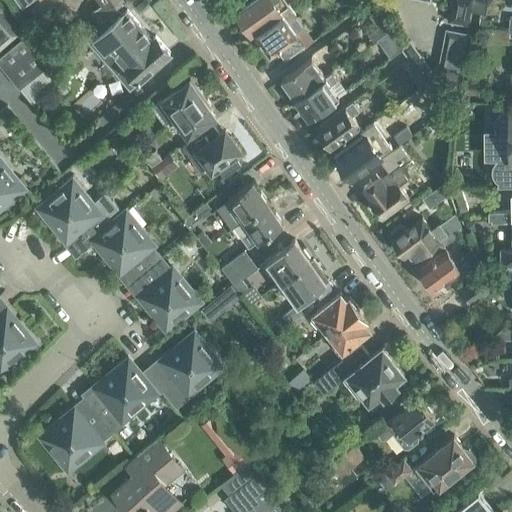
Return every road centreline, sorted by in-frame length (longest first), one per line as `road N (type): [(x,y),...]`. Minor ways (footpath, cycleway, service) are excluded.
road 1 (tertiary): [(181,0),(445,366),(511,445)]
road 2 (residential): [(0,427),(91,325),(23,251)]
